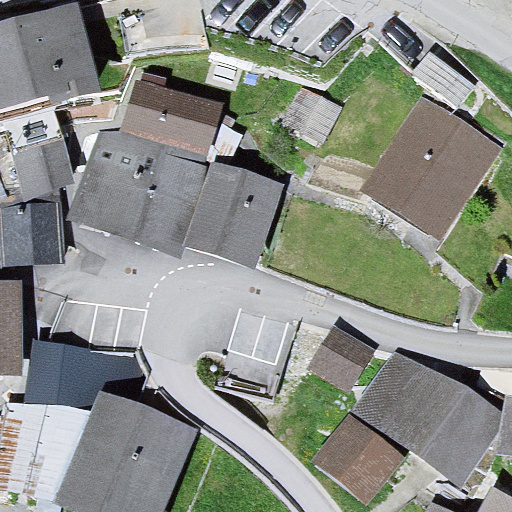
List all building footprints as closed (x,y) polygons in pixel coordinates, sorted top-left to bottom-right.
[(72,8),(0,24),(0,113),(91,93),(72,8)] [(224,107),(137,85),(123,141),(209,166),(224,107)] [(303,96),(287,130),(322,146),(338,112),(303,96)] [(428,100),(363,196),(437,245),(502,149),(428,100)] [(123,141),(91,131),(65,220),(255,275),(281,186),(209,166),(123,141)] [(18,169),(27,206),(68,197),(59,159),(18,169)] [(5,222),(8,273),(58,270),(54,218),(5,222)] [(0,296),(0,376),(9,377),(9,296),(0,296)] [(376,363),(338,338),(311,381),(349,405),(376,363)] [(120,400),(122,357),(40,354),(38,397),(120,400)] [(495,416),(401,367),(359,418),(462,497),(488,461),(495,416)] [(0,489),(53,511),(57,511),(89,437),(17,407),(0,445),(0,489)] [(159,511),(188,443),(102,407),(89,437),(57,511),(159,511)] [(371,511),(407,468),(353,425),(317,470),(370,511),(371,511)] [(485,511),(511,511),(511,510),(492,500),(485,511)]
